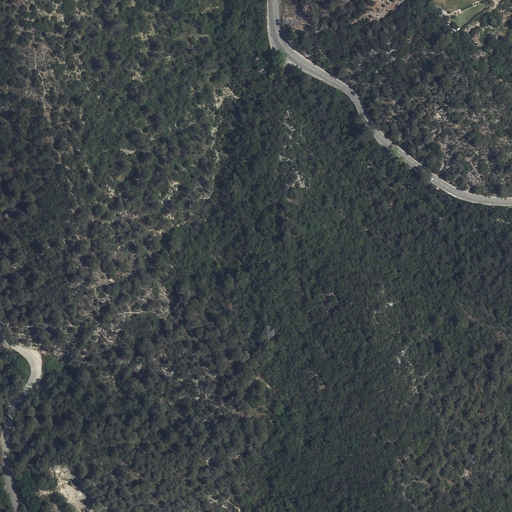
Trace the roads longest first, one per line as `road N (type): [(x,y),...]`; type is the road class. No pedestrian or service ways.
road 1 (tertiary): [(511,201),(455,192),(386,144),(353,95),(280,44),(273,0)]
road 2 (residential): [(18,511),(5,450),(35,370),(0,332)]
